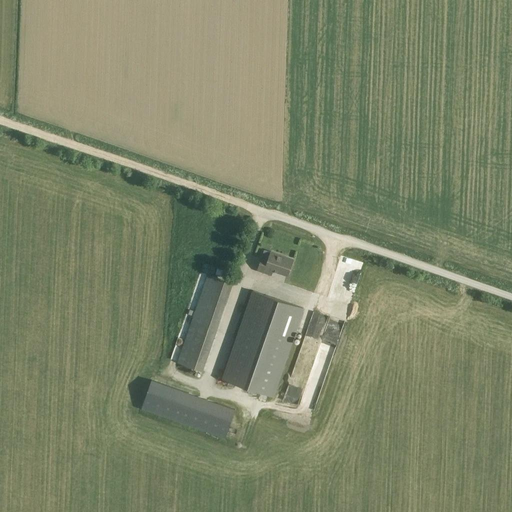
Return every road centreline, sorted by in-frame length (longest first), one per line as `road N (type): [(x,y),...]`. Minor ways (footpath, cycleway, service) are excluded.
road 1 (track): [(0,119),(273,207)]
road 2 (unclassified): [(273,207),(511,293)]
